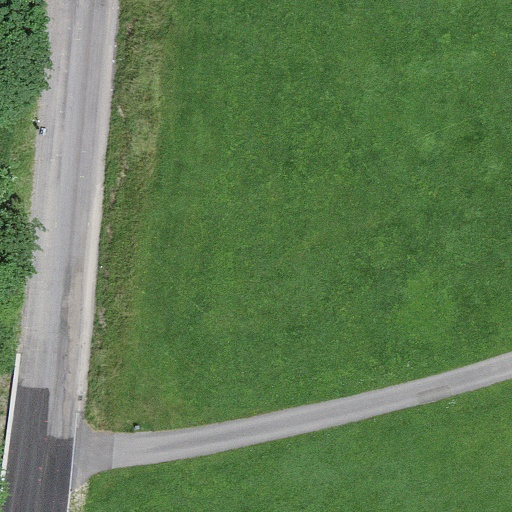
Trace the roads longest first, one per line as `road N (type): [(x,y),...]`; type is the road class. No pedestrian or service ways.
road 1 (tertiary): [(87,0),(37,511)]
road 2 (track): [(43,466),(287,427),(511,365)]
